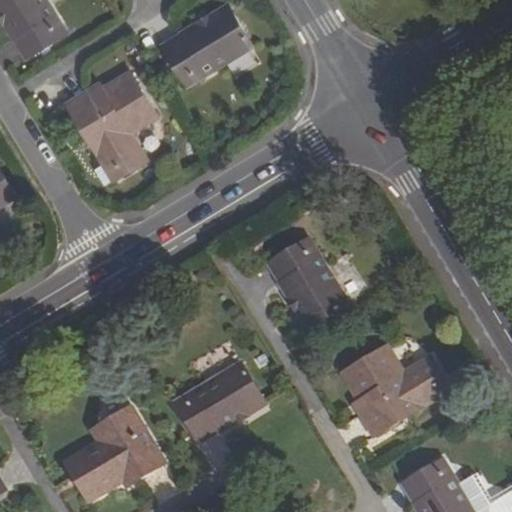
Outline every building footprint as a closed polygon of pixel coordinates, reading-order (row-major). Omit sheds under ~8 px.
[(0,0),(0,17),(24,58),(65,34),(44,0),(0,0)] [(188,85),(253,47),(229,7),(165,45),(188,85)] [(100,148),(93,151),(103,167),(112,162),(122,177),(146,162),(130,135),(156,119),(129,74),(104,89),(95,95),(92,90),(66,105),(81,130),(88,126),(100,148)] [(95,95),(104,89),(101,84),(92,90),(95,95)] [(81,130),(93,151),(100,148),(88,126),(81,130)] [(112,162),(103,167),(112,183),(113,183),(122,177),(112,162)] [(0,207),(15,198),(0,174),(0,207)] [(268,264),(308,330),(348,305),(308,240),(268,264)] [(343,375),(359,402),(364,411),(359,414),(375,439),(398,424),(395,419),(415,407),(418,412),(435,401),(430,393),(446,383),(431,358),(403,374),(387,348),(343,375)] [(264,404),(240,365),(174,404),(198,443),(264,404)] [(430,393),(435,401),(451,391),(446,383),(430,393)] [(364,411),(359,402),(354,405),(359,414),(364,411)] [(395,419),(398,424),(418,412),(415,407),(395,419)] [(86,502),(122,481),(135,473),(139,480),(164,465),(130,409),(92,431),(100,444),(64,465),(86,502)] [(205,446),(209,468),(231,464),(227,442),(205,446)] [(402,485),(418,511),(511,511),(511,486),(490,499),(476,474),(459,484),(443,460),(402,485)] [(135,473),(122,481),(126,488),(139,480),(135,473)]
